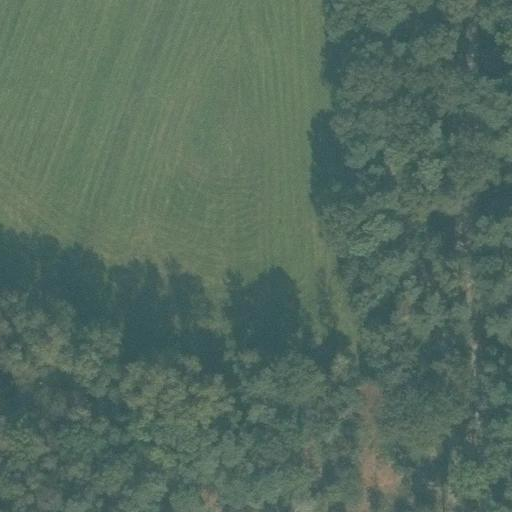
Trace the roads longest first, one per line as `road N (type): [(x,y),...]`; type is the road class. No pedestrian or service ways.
road 1 (track): [(484,511),(466,247)]
road 2 (track): [(466,247),(467,0)]
